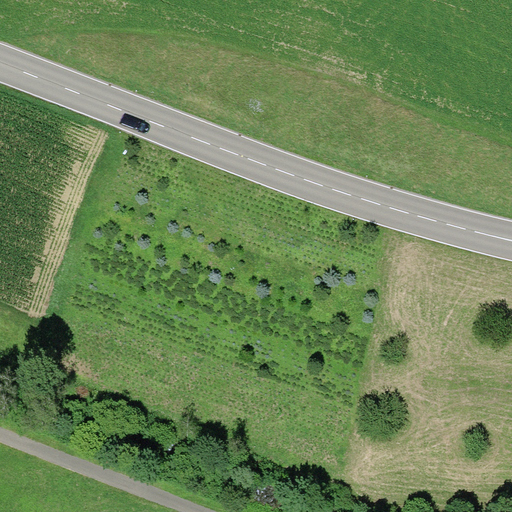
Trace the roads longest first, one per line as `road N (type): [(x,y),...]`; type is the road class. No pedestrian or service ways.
road 1 (secondary): [(0,62),(375,204),(511,238)]
road 2 (track): [(188,511),(0,434)]
